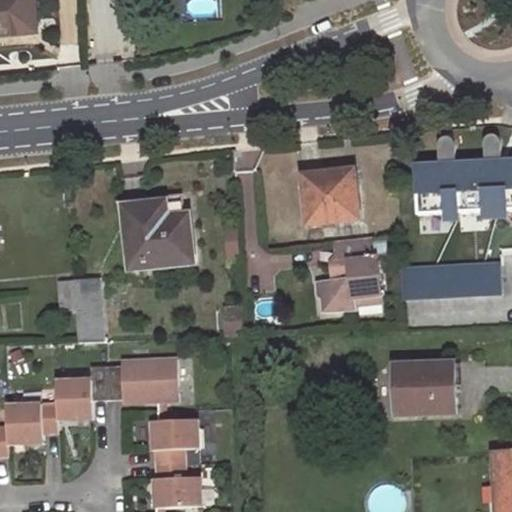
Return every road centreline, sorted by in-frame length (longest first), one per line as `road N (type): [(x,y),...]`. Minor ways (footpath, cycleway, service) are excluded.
road 1 (unclassified): [(109,122),(214,122),(418,98),(472,69)]
road 2 (unclassified): [(437,4),(343,28),(195,94),(109,122)]
